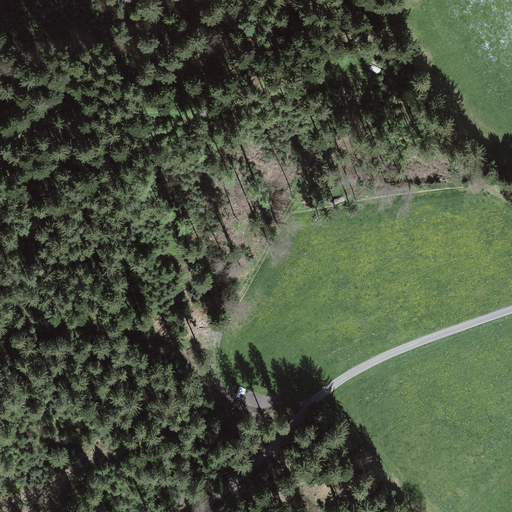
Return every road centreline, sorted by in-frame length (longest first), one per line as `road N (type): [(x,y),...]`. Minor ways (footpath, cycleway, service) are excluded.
road 1 (unclassified): [(201,511),(339,380),(511,309)]
road 2 (track): [(209,354),(70,324),(0,333)]
